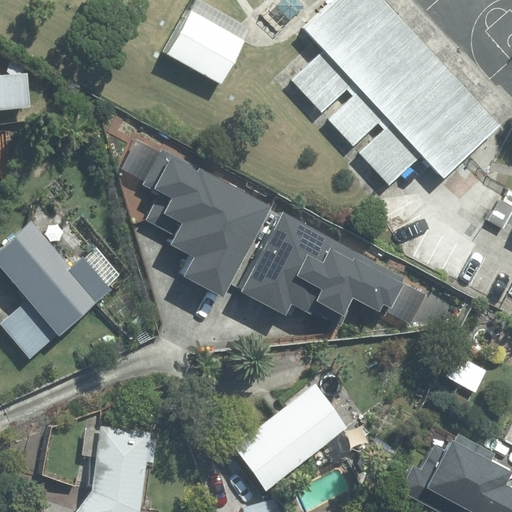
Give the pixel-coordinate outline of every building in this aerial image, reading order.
[(250,27),(200,0),(188,0),(159,54),(218,86),(250,27)] [(290,0),(274,0),(261,11),(277,30),(300,11),(290,0)] [(496,118),(375,0),(356,0),(306,51),(436,178),(496,118)] [(0,111),(23,111),(23,71),(0,70),(0,111)] [(262,208),(159,153),(142,185),(156,193),(142,220),(171,236),(165,246),(187,258),(177,278),(214,298),(225,278),(231,267),(245,240),(262,208)] [(442,237),(404,197),(382,218),(419,258),(442,237)] [(400,280),(275,212),(260,239),(254,250),(246,265),(238,279),(232,290),(279,315),(285,304),(303,314),(311,301),(339,316),(348,301),(375,316),(381,305),(385,308),(400,280)] [(0,328),(28,359),(107,288),(76,254),(65,264),(27,223),(0,246),(0,276),(23,302),(0,323),(0,328)] [(484,370),(451,351),(439,373),(472,391),(484,370)] [(310,384),(225,441),(256,488),(341,431),(310,384)] [(511,416),(500,438),(511,444),(511,416)] [(135,511),(144,432),(93,426),(93,429),(81,428),(78,455),(90,456),(87,485),(65,511),(135,511)] [(416,466),(409,463),(394,490),(435,511),(511,511),(511,490),(497,482),(503,471),(484,461),(488,453),(455,435),(451,444),(442,439),(436,450),(427,445),(416,466)] [(244,511),(274,511),(271,496),(242,504),(244,511)]
